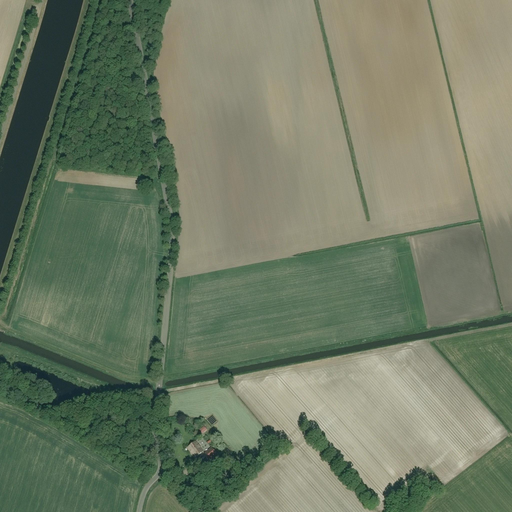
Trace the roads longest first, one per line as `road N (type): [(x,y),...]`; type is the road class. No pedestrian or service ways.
road 1 (tertiary): [(165,470),(154,433),(172,217),(129,0)]
road 2 (track): [(160,377),(373,337)]
road 3 (track): [(159,382),(7,330)]
road 4 (unclassified): [(0,140),(41,0)]
